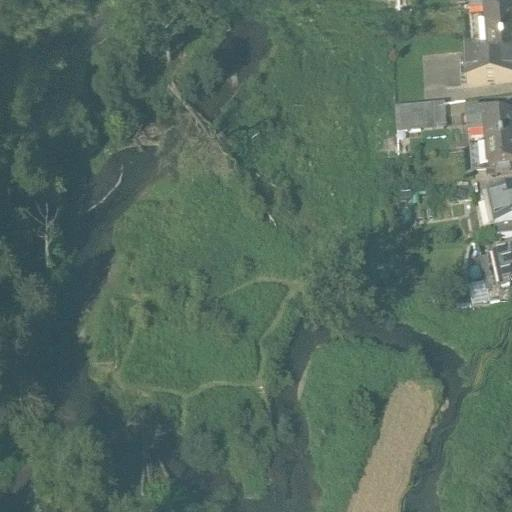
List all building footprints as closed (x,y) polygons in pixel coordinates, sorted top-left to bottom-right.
[(508,0),(460,0),(461,19),(510,16),(508,0)] [(390,50),(391,64),(416,62),(414,36),(389,38),(390,50)] [(511,61),(511,53),(493,54),(491,45),(462,47),(465,80),(511,76),(511,61)] [(511,76),(465,80),(467,107),(511,103),(511,76)] [(511,127),(484,134),(491,166),(511,161),(511,127)] [(493,176),(511,173),(511,161),(491,166),(493,176)] [(497,225),(497,226),(511,222),(511,187),(490,193),(497,225)] [(491,226),(494,239),(511,237),(511,222),(497,226),(497,225),(491,226)]
